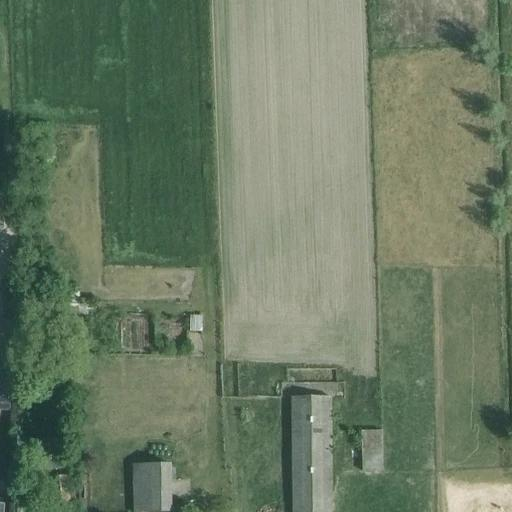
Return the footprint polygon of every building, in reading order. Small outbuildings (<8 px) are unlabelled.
[(0,354),(0,382),(11,382),(20,374),(20,354),(0,354)] [(332,511),(333,398),(294,398),(295,511),(332,511)] [(367,470),(388,469),(387,430),(366,431),(367,470)] [(65,451),(43,452),(44,470),(66,469),(65,451)] [(134,511),(170,511),(170,465),(134,465),(134,511)] [(67,476),(55,477),(56,489),(68,488),(67,476)]
